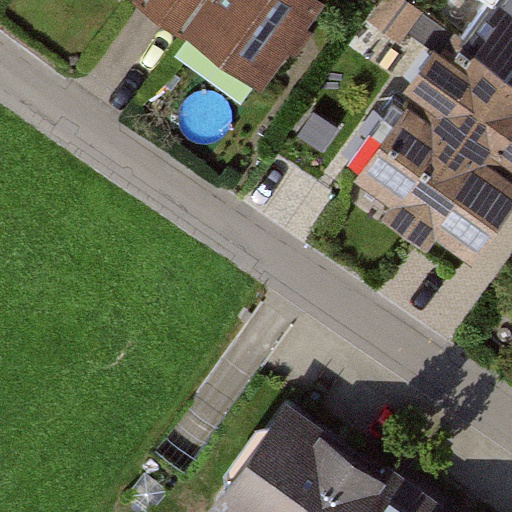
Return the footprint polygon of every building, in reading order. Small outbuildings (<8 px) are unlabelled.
[(115,0),(136,14),(144,0),(115,0)] [(303,0),(213,0),(179,48),(254,102),(319,12),(303,0)] [(511,0),(491,0),(439,74),(511,126),(511,0)] [(511,134),(416,67),(356,153),(489,247),(511,214),(511,134)] [(418,511),(271,417),(208,511),(418,511)]
